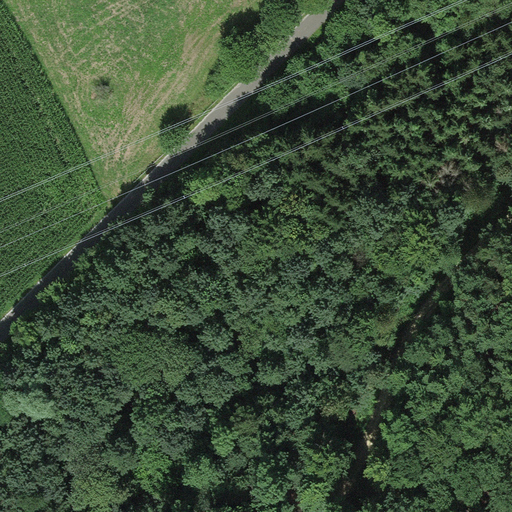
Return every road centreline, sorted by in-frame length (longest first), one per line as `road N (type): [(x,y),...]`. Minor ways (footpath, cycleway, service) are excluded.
road 1 (unclassified): [(336,0),(0,332)]
road 2 (track): [(183,152),(299,121),(511,13)]
road 3 (track): [(326,511),(353,477),(401,351),(457,257),(511,219)]
